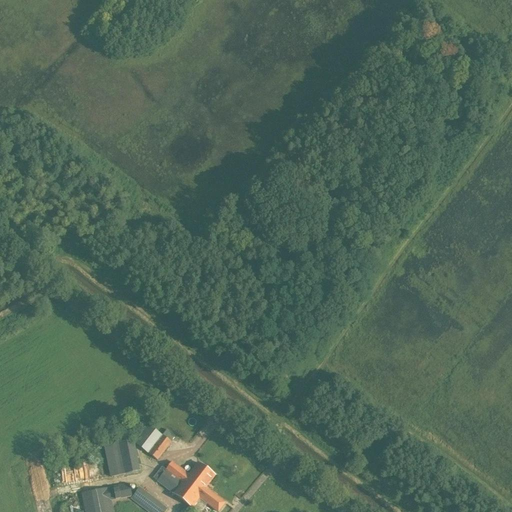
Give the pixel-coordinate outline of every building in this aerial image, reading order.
[(158,460),(172,442),(149,424),(135,443),(158,460)] [(111,477),(140,471),(133,440),(104,446),(111,477)] [(189,475),(172,462),(166,470),(163,467),(154,478),(193,508),(195,505),(202,510),(207,503),(218,511),(225,503),(206,488),(215,476),(198,463),(189,475)] [(113,511),(111,501),(132,497),(129,484),(81,493),(84,511),(113,511)] [(139,487),(132,497),(130,499),(146,511),(165,511),(167,509),(139,487)]
